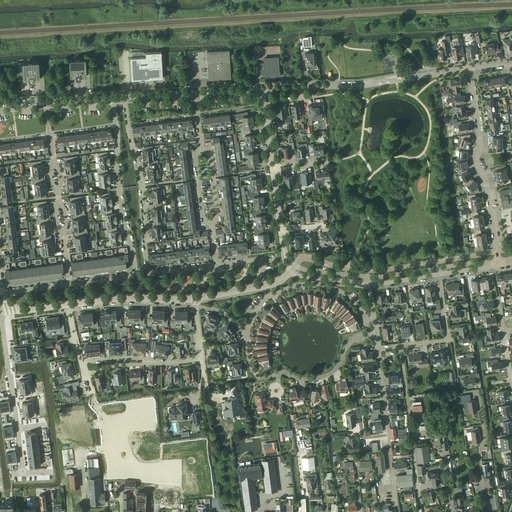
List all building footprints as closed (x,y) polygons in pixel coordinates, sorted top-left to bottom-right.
[(511,36),(510,37),(510,39),(505,40),(505,39),(502,40),(503,43),(503,42),(505,53),(511,52),(511,36)] [(449,54),(447,40),(441,41),(442,47),(443,49),(438,49),(439,59),(446,58),(446,54),(449,54)] [(477,50),(476,42),(471,43),(471,46),(466,47),(467,57),(470,56),(470,57),(475,56),(474,50),(477,50)] [(498,50),(497,42),(487,44),(487,47),(486,48),(487,54),(492,53),(492,51),(498,50)] [(464,55),(462,47),(451,49),(453,60),(461,58),(461,55),(464,55)] [(230,61),(229,50),(207,52),(207,62),(209,80),(231,79),(230,61)] [(143,52),(129,53),(130,58),(129,58),(131,80),(143,79),(148,79),(156,78),(163,78),(162,71),(161,56),(161,52),(143,53),(143,52)] [(314,56),(314,53),(305,54),(305,65),(306,65),(305,63),(307,63),(307,68),(317,68),(316,56),(314,56)] [(279,71),(279,57),(264,58),(264,63),(259,63),(260,75),(263,75),(263,77),(280,76),(280,71),(279,71)] [(76,79),(79,79),(81,79),(81,75),(86,75),(85,60),(70,61),(71,76),(76,76),(76,79)] [(39,78),(38,63),(23,64),(24,79),(29,78),(29,82),(34,82),(34,78),(39,78)] [(500,76),(498,77),(500,85),(503,85),(503,86),(504,86),(508,86),(508,83),(507,77),(504,77),(501,77),(500,76)] [(485,88),(489,87),(487,78),(485,79),(485,80),(482,80),(483,84),(481,85),(480,85),(481,89),(482,90),(485,89),(485,88)] [(461,86),(460,79),(450,80),(451,88),(452,88),(453,92),(460,91),(459,87),(461,86)] [(448,97),(446,99),(446,101),(449,102),(455,101),(455,104),(466,102),(465,95),(459,96),(459,93),(447,95),(448,97)] [(310,113),(306,114),(307,125),(312,125),(311,120),(314,119),(314,118),(317,118),(317,120),(322,119),(322,113),(324,112),(323,104),(320,105),(320,104),(308,106),(309,111),(310,111),(310,113)] [(301,117),(299,105),(295,106),(295,105),(293,105),(292,106),(291,106),(293,118),(294,118),(296,118),(297,117),(301,117)] [(452,112),(455,112),(457,111),(458,118),(468,117),(467,110),(465,110),(464,106),(454,107),(451,108),(452,112)] [(287,116),(286,108),(276,109),(277,114),(278,118),(277,119),(282,122),(283,120),(285,120),(286,123),(291,122),(290,116),(287,116)] [(247,111),(232,115),(232,118),(239,118),(243,120),(243,123),(253,121),(253,120),(253,115),(251,116),(248,117),(247,111)] [(243,125),(240,129),(241,132),(249,131),(249,127),(252,127),(254,127),(254,123),(253,123),(253,122),(253,121),(243,123),(243,125)] [(461,124),(460,121),(453,122),(454,128),(458,127),(459,133),(470,131),(469,123),(461,124)] [(107,130),(105,131),(107,142),(115,141),(115,138),(113,138),(112,132),(111,133),(111,129),(107,129),(107,130)] [(249,131),(241,132),(241,136),(245,139),(245,141),(255,140),(255,139),(255,138),(256,138),(255,134),(253,134),(253,135),(250,135),(249,131)] [(470,134),(460,136),(460,138),(462,138),(460,145),(466,147),(465,147),(466,147),(468,148),(471,141),(470,141),(469,141),(468,140),(469,138),(470,137),(470,134)] [(491,140),(491,143),(502,143),(502,138),(504,138),(504,134),(496,134),(496,137),(492,137),(492,140),(491,140)] [(40,139),(38,140),(39,148),(43,148),(44,150),(48,150),(47,147),(45,147),(45,142),(44,142),(43,138),(40,138),(40,139)] [(178,146),(179,149),(187,148),(191,147),(190,145),(196,144),(195,140),(190,141),(181,142),(181,145),(178,146)] [(246,143),(243,147),(243,151),(252,150),(251,146),(255,145),(255,146),(257,145),(256,141),(255,140),(245,141),(246,143)] [(294,148),(293,142),(289,142),(290,147),(281,148),(282,153),(283,157),(280,157),(280,158),(292,156),(291,149),(294,148)] [(307,149),(307,143),(303,143),(304,147),(297,148),(298,157),(305,156),(304,149),(307,149)] [(502,143),(491,143),(491,146),(492,147),(492,149),(496,149),(496,153),(504,153),(504,149),(502,149),(502,143)] [(313,147),(313,144),(309,144),(310,152),(314,152),(314,155),(318,155),(321,155),(321,154),(325,154),(324,153),(325,153),(326,152),(325,149),(324,149),(324,145),(313,147)] [(460,145),(457,147),(459,150),(458,157),(464,157),(465,157),(467,158),(467,157),(468,151),(467,151),(466,150),(465,150),(465,147),(466,147),(460,145)] [(142,152),(142,156),(153,155),(152,149),(153,149),(153,146),(144,147),(145,151),(142,152)] [(252,150),(243,151),(244,154),(248,157),(248,159),(258,158),(258,157),(258,152),(256,153),(252,154),(252,150)] [(98,162),(110,161),(109,156),(108,156),(107,152),(97,153),(98,162)] [(148,161),(149,165),(155,164),(158,163),(157,160),(154,160),(153,155),(142,156),(143,161),(146,160),(146,162),(148,161)] [(62,164),(63,167),(76,165),(75,160),(77,160),(77,156),(65,158),(66,161),(65,161),(65,164),(62,164)] [(457,172),(461,174),(466,172),(467,171),(466,168),(468,168),(467,161),(465,161),(465,157),(464,157),(458,157),(455,159),(458,162),(459,169),(457,172)] [(245,165),(239,166),(239,170),(255,169),(254,164),(257,164),(257,163),(257,164),(259,164),(259,159),(258,159),(258,158),(248,159),(248,162),(245,165)] [(32,166),(33,171),(45,170),(45,166),(43,167),(42,164),(41,164),(41,161),(29,162),(30,166),(32,166)] [(110,165),(110,161),(98,162),(99,168),(97,169),(97,172),(107,170),(107,167),(109,167),(109,166),(110,165)] [(147,169),(147,174),(158,173),(157,167),(155,167),(155,164),(149,165),(149,169),(147,169)] [(496,177),(506,174),(505,170),(506,168),(505,164),(498,167),(499,170),(495,171),(496,174),(495,174),(496,177)] [(76,165),(63,167),(65,170),(66,170),(66,172),(67,172),(68,176),(79,174),(79,170),(76,171),(76,165)] [(0,177),(9,176),(7,166),(0,167),(0,177)] [(231,169),(231,166),(217,168),(218,174),(227,173),(226,169),(231,169)] [(324,170),(324,169),(320,170),(320,171),(316,171),(317,180),(326,179),(327,179),(329,179),(330,177),(330,175),(329,175),(328,170),(324,170)] [(31,177),(31,180),(43,179),(43,175),(44,175),(43,173),(44,173),(45,173),(45,170),(33,171),(33,176),(31,177)] [(97,172),(99,180),(110,179),(109,174),(108,174),(107,170),(97,172)] [(466,172),(461,174),(463,180),(462,184),(466,185),(471,181),(469,178),(470,177),(471,177),(472,177),(469,171),(469,170),(467,171),(466,172)] [(308,175),(307,172),(300,173),(302,184),(312,183),(311,175),(308,175)] [(158,179),(158,173),(147,174),(148,179),(151,178),(151,183),(157,182),(157,179),(158,179)] [(255,173),(240,177),(240,180),(247,179),(251,182),(251,184),(261,183),(261,182),(262,182),(261,177),(259,178),(256,179),(255,173)] [(80,178),(79,174),(68,176),(68,179),(67,179),(67,182),(66,182),(66,181),(66,185),(78,183),(77,178),(80,178)] [(508,179),(506,174),(496,177),(497,180),(498,180),(499,183),(503,181),(504,184),(511,182),(510,179),(508,179)] [(293,182),(292,176),(285,177),(286,186),(293,185),(293,189),(298,188),(297,182),(293,182)] [(34,184),(35,189),(47,187),(46,184),(45,185),(45,182),(44,182),(43,179),(31,180),(32,184),(34,184)] [(110,179),(99,180),(100,189),(110,188),(109,184),(110,184),(110,179)] [(471,181),(466,185),(470,190),(469,192),(469,194),(479,192),(478,189),(477,189),(475,187),(477,185),(478,185),(473,179),(472,180),(471,181)] [(78,183),(66,185),(65,188),(66,188),(68,188),(68,190),(69,190),(70,194),(82,192),(81,188),(79,189),(78,183)] [(251,187),(249,190),(249,194),(258,193),(257,189),(260,188),(261,189),(262,189),(262,184),(261,184),(261,183),(251,184),(252,187),(251,187)] [(151,192),(151,196),(162,195),(161,189),(159,189),(159,186),(153,187),(154,191),(151,192)] [(49,191),(47,187),(35,189),(36,194),(33,195),(34,198),(45,197),(45,193),(46,193),(46,191),(48,190),(48,191),(49,191)] [(500,192),(499,192),(500,199),(501,198),(502,208),(509,207),(511,206),(511,188),(507,190),(500,191),(500,192)] [(99,194),(101,203),(112,202),(111,197),(110,197),(109,193),(99,194)] [(258,193),(249,194),(250,198),(253,200),(254,203),(264,201),(263,200),(264,200),(263,196),(261,196),(262,197),(261,197),(258,197),(258,193)] [(470,201),(471,204),(481,202),(481,199),(480,199),(480,196),(475,197),(475,194),(467,195),(468,199),(470,201)] [(162,195),(151,196),(152,201),(155,200),(155,205),(161,204),(161,201),(162,201),(162,195)] [(67,204),(69,207),(81,205),(80,200),(83,200),(82,196),(70,198),(71,201),(70,201),(70,204),(68,204),(67,204)] [(37,206),(38,211),(50,210),(51,206),(50,206),(48,207),(47,204),(46,204),(46,201),(34,202),(35,206),(37,206)] [(254,205),(251,209),(252,212),(260,211),(260,207),(263,207),(265,207),(264,203),(264,201),(254,203),(254,205)] [(101,203),(102,212),(112,211),(111,207),(112,206),(112,202),(101,203)] [(324,205),(319,206),(320,212),(320,214),(323,213),(323,218),(328,217),(328,216),(330,216),(329,210),(332,210),(332,204),(328,202),(327,203),(324,203),(324,205)] [(482,205),(481,202),(471,204),(472,210),(470,210),(470,213),(478,212),(477,210),(478,209),(481,208),(481,206),(482,205)] [(163,204),(161,204),(155,205),(156,208),(153,208),(154,210),(151,210),(151,215),(162,213),(165,213),(163,204)] [(310,208),(305,209),(307,220),(314,219),(313,212),(316,212),(315,204),(309,205),(310,208)] [(82,211),(81,205),(69,207),(70,210),(71,210),(71,212),(72,212),(73,216),(85,214),(84,210),(82,211)] [(303,216),(302,207),(296,208),(296,211),(292,212),(293,214),(290,215),(291,222),(295,221),(295,220),(297,220),(297,218),(300,218),(300,216),(303,216)] [(50,213),(50,210),(38,211),(39,216),(36,217),(37,220),(48,219),(48,215),(49,215),(49,213),(50,213)] [(112,214),(112,211),(102,212),(102,215),(104,215),(105,221),(117,219),(116,215),(115,215),(114,213),(112,214)] [(260,211),(252,212),(252,216),(256,219),(256,221),(266,220),(266,219),(266,218),(266,214),(264,214),(264,215),(261,215),(260,211)] [(473,219),(474,222),(484,221),(484,218),(483,217),(482,215),(478,215),(478,212),(470,213),(467,214),(468,216),(471,216),(471,217),(473,219)] [(162,213),(151,215),(152,219),(155,219),(155,223),(161,222),(166,222),(165,213),(162,213)] [(85,218),(85,214),(73,216),(73,219),(72,219),(73,222),(72,222),(72,221),(71,221),(71,225),(83,223),(83,218),(85,218)] [(49,222),(48,219),(37,220),(37,224),(40,224),(40,229),(53,227),(51,224),(50,225),(50,222),(49,222)] [(105,221),(106,230),(116,228),(116,224),(117,224),(117,219),(105,221)] [(254,226),(253,227),(254,231),(263,230),(262,226),(265,225),(265,226),(267,226),(267,221),(266,221),(266,220),(256,221),(256,223),(254,226)] [(473,228),(473,232),(481,230),(480,229),(481,227),(484,227),(484,224),(484,223),(484,221),(474,222),(475,228),(473,228)] [(162,226),(161,222),(155,223),(156,226),(153,227),(154,228),(151,228),(151,233),(162,232),(161,226),(162,226)] [(75,230),(75,233),(87,232),(87,228),(84,229),(83,223),(71,225),(71,228),(73,228),(74,230),(75,230)] [(234,227),(234,224),(225,225),(225,226),(222,226),(222,229),(217,230),(217,233),(231,231),(231,228),(234,227)] [(38,235),(39,238),(51,237),(50,233),(51,233),(51,231),(54,230),(54,231),(53,227),(40,229),(41,234),(38,235)] [(109,232),(110,238),(121,237),(121,232),(119,232),(119,231),(117,231),(116,228),(106,230),(107,232),(109,232)] [(263,230),(254,231),(254,235),(258,237),(258,240),(268,238),(268,237),(269,237),(268,233),(266,233),(263,234),(263,230)] [(476,235),(476,241),(487,239),(486,236),(485,233),(481,234),(481,230),(473,232),(474,235),(476,235)] [(165,231),(162,232),(151,233),(152,238),(155,237),(155,242),(166,240),(165,231)] [(242,231),(240,231),(240,235),(241,239),(242,251),(243,251),(247,250),(248,250),(247,242),(243,242),(243,239),(243,237),(242,237),(243,237),(242,231)] [(330,233),(327,234),(320,235),(322,246),(327,245),(327,243),(332,243),(332,245),(334,244),(334,245),(339,244),(338,241),(336,231),(329,232),(330,233)] [(72,240),(73,243),(86,241),(85,236),(87,236),(87,232),(75,233),(76,237),(75,237),(75,239),(73,240),(72,239),(72,240)] [(310,236),(310,235),(308,235),(308,236),(302,237),(302,236),(295,236),(296,245),(295,245),(296,248),(298,247),(303,246),(303,244),(303,243),(303,242),(304,240),(307,240),(309,241),(309,242),(310,249),(316,248),(314,235),(310,236)] [(42,242),(43,247),(55,245),(55,242),(53,242),(52,240),(51,240),(51,237),(39,238),(39,242),(42,242)] [(122,241),(121,237),(110,238),(111,247),(121,246),(121,242),(122,241)] [(256,246),(249,247),(250,250),(265,249),(264,244),(268,244),(270,244),(269,240),(269,239),(268,238),(258,240),(259,242),(256,246)] [(476,241),(477,246),(475,247),(474,249),(474,251),(484,249),(483,247),(484,246),(487,245),(487,243),(487,242),(487,239),(476,241)] [(86,246),(86,241),(73,243),(75,246),(76,246),(76,248),(77,248),(78,251),(89,250),(89,246),(86,246)] [(55,245),(43,247),(43,252),(41,252),(41,256),(53,255),(53,251),(54,251),(53,249),(54,248),(54,249),(55,249),(55,245)] [(19,255),(18,249),(10,250),(10,254),(5,255),(5,261),(15,260),(14,256),(19,255)] [(125,256),(117,257),(119,268),(123,268),(123,269),(126,269),(126,268),(126,267),(126,264),(129,264),(128,257),(128,254),(127,254),(124,254),(125,256)] [(111,269),(119,268),(117,257),(110,258),(111,269)] [(110,258),(102,259),(104,270),(111,269),(110,258)] [(102,259),(95,260),(96,271),(104,270),(102,259)] [(95,260),(87,261),(89,272),(96,271),(95,260)] [(87,261),(80,262),(82,273),(89,272),(87,261)] [(71,262),(72,268),(73,268),(74,274),(82,273),(80,262),(73,263),(73,262),(71,262)] [(61,265),(54,265),(55,277),(63,276),(62,269),(63,269),(63,270),(62,263),(61,263),(61,265)] [(54,265),(46,266),(48,278),(55,277),(54,265)] [(46,266),(39,267),(40,279),(48,278),(46,266)] [(39,267),(32,268),(33,280),(40,279),(39,267)] [(32,268),(24,269),(26,281),(33,280),(32,268)] [(9,269),(5,270),(7,280),(10,279),(10,283),(11,283),(11,284),(13,283),(13,282),(18,282),(17,270),(9,271),(9,269)] [(24,269),(17,270),(18,282),(26,281),(24,269)] [(492,277),(482,279),(483,288),(487,287),(487,288),(494,287),(493,282),(492,282),(492,277)] [(480,288),(483,288),(482,279),(472,280),(472,285),(472,290),(480,289),(480,288)] [(459,283),(446,284),(448,293),(460,291),(460,295),(464,295),(463,289),(462,285),(459,285),(459,283)] [(436,300),(434,286),(425,288),(427,301),(436,300)] [(317,303),(320,304),(323,289),(321,289),(321,291),(319,290),(319,289),(313,289),(313,293),(314,293),(313,303),(313,306),(316,306),(317,303)] [(324,289),(323,289),(320,304),(323,304),(323,308),(326,308),(326,309),(330,296),(326,295),(326,293),(324,292),(324,289)] [(419,294),(418,289),(409,290),(410,299),(411,299),(412,303),(422,301),(421,294),(419,294)] [(402,295),(402,291),(395,292),(396,295),(393,296),(395,305),(396,305),(398,303),(398,301),(406,300),(405,294),(402,295)] [(303,294),(299,294),(301,304),(307,303),(306,293),(303,294)] [(296,295),(292,296),(295,306),(301,304),(299,294),(296,295)] [(382,294),(381,294),(379,294),(378,295),(377,295),(378,305),(385,304),(385,303),(391,302),(390,296),(384,297),(384,294),(382,294)] [(288,298),(285,299),(290,308),(295,306),(292,296),(289,298),(288,298)] [(282,301),(279,303),(285,311),(288,309),(290,308),(285,299),(282,301)] [(336,299),(331,308),(336,311),(343,303),(340,301),(336,299)] [(486,302),(485,299),(478,300),(479,304),(482,303),(483,310),(494,309),(493,301),(486,302)] [(343,303),(336,311),(341,315),(348,308),(345,306),(343,303)] [(459,310),(458,304),(452,305),(453,311),(450,311),(451,319),(461,318),(461,315),(466,314),(465,309),(459,310)] [(264,307),(263,308),(275,317),(277,315),(280,316),(281,314),(282,315),(282,314),(273,305),(269,308),(267,308),(266,309),(264,307)] [(259,317),(262,319),(271,323),(271,324),(274,325),(275,322),(273,320),(275,317),(263,308),(262,310),(263,311),(262,313),(261,312),(259,317)] [(348,308),(341,315),(344,320),(353,314),(350,311),(348,308)] [(128,309),(128,316),(128,318),(124,318),(124,325),(129,325),(129,321),(134,321),(134,309),(130,309),(128,309)] [(140,318),(140,316),(140,309),(138,309),(134,309),(134,321),(140,321),(140,325),(144,325),(144,318),(140,318)] [(148,318),(147,325),(152,325),(152,321),(157,321),(158,310),(155,309),(154,310),(152,310),(152,316),(152,318),(148,318)] [(105,316),(100,316),(101,327),(106,327),(111,326),(111,322),(110,310),(106,310),(106,311),(104,311),(105,316)] [(114,310),(110,310),(111,322),(117,321),(117,326),(121,325),(121,318),(117,318),(116,316),(116,310),(114,310)] [(158,310),(157,321),(163,322),(163,326),(167,327),(168,320),(164,319),(164,317),(164,311),(162,311),(162,310),(158,310)] [(175,320),(171,320),(171,327),(176,327),(176,322),(181,322),(181,310),(177,311),(175,311),(175,318),(175,320)] [(185,310),(181,310),(181,322),(187,322),(187,327),(192,327),(191,319),(187,319),(187,317),(187,311),(185,311),(185,310)] [(98,327),(97,321),(93,321),(93,319),(92,313),(90,313),(90,312),(86,313),(88,325),(93,324),(94,328),(98,327)] [(81,323),(77,323),(78,330),(83,330),(82,325),(88,325),(86,313),(82,313),(82,314),(80,314),(81,321),(81,323)] [(490,313),(475,316),(475,320),(483,318),(484,322),(484,325),(485,326),(486,326),(487,326),(497,324),(495,316),(490,317),(490,313)] [(218,318),(208,314),(204,326),(209,328),(210,326),(215,328),(218,318)] [(353,314),(344,320),(348,325),(356,320),(355,317),(353,314)] [(438,317),(438,315),(432,316),(433,321),(430,321),(431,330),(440,328),(438,317)] [(46,332),(60,330),(60,334),(65,334),(64,325),(59,325),(58,317),(46,318),(47,319),(44,320),(46,332)] [(261,322),(259,325),(269,329),(271,324),(271,323),(262,319),(261,322)] [(360,327),(356,320),(348,325),(350,331),(352,330),(353,332),(361,330),(360,327)] [(21,325),(20,325),(21,329),(22,329),(22,331),(32,330),(33,336),(36,335),(41,335),(40,334),(39,326),(34,327),(33,327),(33,322),(21,323),(21,325)] [(395,328),(394,322),(387,323),(388,327),(382,328),(382,332),(383,331),(384,335),(383,336),(384,337),(384,338),(384,339),(393,337),(391,328),(395,328)] [(428,332),(426,322),(415,324),(417,336),(422,336),(423,337),(424,337),(425,336),(424,333),(428,332)] [(234,332),(227,324),(217,332),(221,336),(222,335),(225,339),(234,332)] [(412,334),(410,324),(400,326),(402,336),(403,337),(404,337),(405,338),(406,338),(408,338),(407,336),(409,336),(408,334),(412,334)] [(258,329),(257,332),(267,335),(269,329),(259,325),(258,329)] [(467,333),(465,326),(459,327),(460,334),(458,335),(459,342),(469,341),(468,333),(467,333)] [(494,334),(493,329),(487,330),(488,335),(486,335),(487,343),(499,341),(498,333),(494,334)] [(257,336),(256,340),(266,340),(267,335),(257,332),(257,336)] [(121,342),(115,343),(116,353),(122,352),(122,348),(126,348),(125,337),(121,338),(121,342)] [(134,343),(135,339),(129,339),(128,345),(132,345),(131,350),(131,353),(133,353),(134,353),(135,354),(136,354),(137,353),(138,353),(139,343),(134,343)] [(139,343),(138,353),(140,353),(141,354),(142,354),(143,354),(143,353),(145,353),(145,346),(148,346),(149,340),(146,340),(145,343),(139,343)] [(102,341),(96,342),(96,344),(92,345),(93,355),(100,354),(100,350),(99,348),(102,347),(103,347),(102,341)] [(109,353),(116,353),(115,343),(109,343),(109,341),(105,341),(105,349),(109,349),(109,353)] [(152,341),(151,347),(154,347),(154,350),(154,354),(155,354),(156,355),(157,356),(158,356),(159,355),(161,355),(162,345),(155,344),(155,341),(152,341)] [(64,345),(63,342),(57,344),(58,348),(56,349),(58,356),(69,354),(67,346),(63,347),(63,345),(64,345)] [(82,350),(83,350),(86,349),(86,351),(86,355),(93,355),(92,345),(88,345),(87,342),(81,343),(82,350)] [(187,349),(186,342),(180,343),(180,345),(175,346),(176,356),(184,356),(184,349),(187,349)] [(239,353),(238,342),(226,344),(226,350),(228,349),(229,354),(239,353)] [(162,345),(161,355),(162,355),(163,356),(164,357),(165,357),(166,356),(167,356),(168,352),(168,349),(171,349),(172,343),(169,343),(168,346),(162,345)] [(14,348),(15,354),(26,353),(25,349),(28,348),(28,344),(18,346),(18,347),(14,348)] [(495,348),(494,345),(488,346),(489,349),(491,349),(492,356),(502,354),(500,347),(495,348)] [(369,352),(368,348),(362,349),(362,353),(360,353),(361,362),(373,360),(372,352),(369,352)] [(445,350),(444,350),(441,350),(441,351),(438,351),(438,352),(430,353),(431,363),(436,363),(436,362),(441,361),(442,363),(444,364),(446,363),(447,362),(449,362),(448,350),(445,350)] [(267,352),(257,354),(258,358),(259,361),(268,358),(267,352)] [(26,353),(15,354),(15,360),(20,360),(20,361),(20,362),(30,360),(29,356),(26,357),(26,353)] [(473,357),(472,353),(465,354),(466,358),(459,359),(461,367),(472,365),(470,357),(473,357)] [(421,360),(420,354),(408,355),(409,364),(419,363),(419,365),(428,364),(427,359),(421,360)] [(219,367),(218,356),(207,357),(209,369),(215,369),(214,367),(219,367)] [(268,358),(259,361),(261,368),(263,371),(270,367),(269,365),(270,364),(268,358)] [(498,362),(498,359),(487,360),(488,367),(492,367),(492,370),(503,369),(502,362),(498,362)] [(64,361),(58,362),(59,365),(61,365),(62,371),(72,369),(72,368),(72,367),(73,366),(73,365),(72,364),(71,364),(71,362),(67,363),(65,363),(64,361)] [(241,363),(229,365),(229,370),(231,370),(232,375),(234,375),(235,378),(241,377),(241,374),(242,374),(241,363)] [(374,372),(373,365),(362,367),(363,368),(362,368),(361,369),(362,371),(362,372),(363,372),(363,373),(365,373),(366,378),(372,377),(372,372),(374,372)] [(186,374),(184,374),(184,379),(186,378),(186,379),(192,378),(193,381),(197,380),(196,373),(192,374),(191,368),(185,369),(186,374)] [(72,370),(72,369),(62,371),(63,376),(58,377),(59,383),(65,382),(64,378),(74,376),(73,374),(74,374),(74,373),(74,372),(74,371),(73,371),(72,370)] [(140,373),(140,370),(136,370),(136,371),(129,371),(130,380),(133,380),(139,380),(139,383),(144,383),(143,373),(140,373)] [(149,370),(148,382),(156,382),(156,384),(160,384),(160,376),(157,376),(157,374),(157,370),(149,370)] [(175,370),(167,370),(167,380),(171,380),(171,382),(175,382),(175,381),(179,381),(178,374),(175,374),(175,370)] [(121,375),(121,372),(114,373),(115,377),(111,378),(112,383),(119,382),(119,384),(126,383),(125,374),(121,375)] [(464,378),(464,379),(465,386),(476,384),(475,380),(479,380),(478,373),(476,373),(473,373),(469,374),(470,374),(470,378),(467,378),(464,379),(464,378)] [(391,374),(385,375),(385,382),(390,382),(391,384),(397,383),(396,381),(398,381),(398,380),(397,376),(397,374),(391,374)] [(103,375),(95,378),(98,389),(106,387),(107,391),(111,390),(108,382),(105,383),(103,375)] [(26,380),(20,381),(21,387),(31,386),(30,380),(30,376),(26,377),(26,380)] [(348,388),(345,377),(340,378),(339,383),(336,383),(336,388),(337,392),(346,392),(346,389),(348,388)] [(372,388),(371,383),(365,384),(366,389),(364,389),(365,396),(377,394),(376,387),(372,388)] [(327,390),(327,384),(322,385),(322,388),(312,390),(311,398),(314,401),(317,400),(318,400),(318,399),(317,399),(318,395),(323,394),(324,398),(326,399),(329,397),(327,390)] [(31,386),(21,387),(22,393),(28,392),(29,396),(32,395),(32,392),(31,386)] [(73,391),(72,386),(66,387),(67,392),(65,393),(67,399),(74,398),(75,400),(78,399),(78,397),(77,390),(73,391)] [(290,388),(289,399),(291,399),(292,403),(304,400),(304,396),(303,391),(297,392),(294,387),(290,388)] [(508,398),(507,390),(498,391),(500,399),(497,399),(497,402),(504,401),(504,398),(508,398)] [(264,393),(255,395),(256,395),(257,400),(256,400),(257,404),(258,404),(258,410),(267,409),(267,407),(274,406),(273,400),(265,401),(264,393)] [(463,399),(461,399),(461,402),(463,402),(464,409),(468,408),(469,412),(477,411),(475,400),(470,401),(470,398),(469,394),(463,395),(463,399)] [(1,396),(0,397),(1,405),(11,404),(10,395),(3,396),(1,396)] [(238,397),(228,398),(229,400),(224,401),(226,410),(223,410),(224,413),(224,415),(224,418),(230,417),(230,415),(237,414),(237,416),(240,416),(243,416),(241,404),(237,404),(236,398),(238,397)] [(29,403),(23,403),(24,410),(34,408),(33,402),(33,399),(29,400),(29,403)] [(400,403),(400,400),(392,400),(393,403),(388,404),(389,410),(392,410),(393,413),(397,413),(397,409),(397,408),(397,406),(396,407),(396,403),(400,403)] [(412,404),(412,413),(421,412),(421,403),(421,400),(412,400),(412,404)] [(370,413),(371,416),(378,416),(377,412),(380,412),(379,407),(380,407),(379,402),(372,403),(373,409),(372,410),(372,412),(370,413)] [(11,404),(1,405),(3,414),(12,413),(11,404)] [(187,417),(186,404),(177,406),(177,407),(169,408),(170,416),(178,415),(178,419),(187,417)] [(499,416),(499,419),(508,418),(508,415),(510,414),(509,405),(501,406),(502,416),(499,416)] [(34,408),(24,410),(25,416),(31,415),(31,418),(35,418),(35,415),(34,408)] [(200,422),(199,412),(192,413),(193,423),(200,422)] [(356,425),(354,413),(345,414),(347,426),(356,425)] [(378,419),(378,416),(371,416),(371,420),(373,420),(373,423),(374,423),(375,429),(377,429),(379,430),(381,428),(382,428),(382,424),(381,424),(381,419),(378,419)] [(390,433),(406,431),(405,428),(398,429),(397,426),(398,426),(397,417),(391,418),(392,427),(390,427),(390,433)] [(310,426),(309,418),(297,420),(298,428),(310,426)] [(509,421),(508,418),(499,419),(500,422),(503,422),(504,431),(511,430),(511,425),(511,420),(509,421)] [(5,422),(4,422),(5,431),(15,429),(13,421),(7,422),(5,422)] [(473,431),(473,428),(466,429),(466,432),(471,431),(472,442),(480,441),(479,430),(473,431)] [(15,429),(5,431),(6,439),(16,438),(15,429)] [(444,440),(442,430),(434,431),(436,443),(441,442),(442,449),(448,449),(447,440),(444,440)] [(356,442),(355,437),(349,438),(349,443),(346,443),(347,450),(361,449),(360,441),(356,442)] [(503,438),(499,438),(501,448),(501,451),(503,451),(511,450),(510,447),(511,446),(511,442),(511,437),(503,438)] [(276,442),(264,443),(265,454),(277,453),(276,442)] [(430,460),(427,444),(415,446),(417,462),(430,460)] [(17,446),(7,447),(8,456),(18,455),(17,446)] [(511,450),(503,451),(503,454),(505,454),(506,464),(511,462),(511,452),(511,453),(511,450)] [(377,455),(376,453),(373,454),(373,457),(377,456),(379,471),(386,470),(384,454),(377,455)] [(18,455),(8,456),(9,465),(10,465),(12,464),(19,464),(18,455)] [(313,456),(301,457),(302,469),(315,468),(314,456),(313,456)] [(260,463),(239,466),(241,480),(242,480),(246,511),(257,509),(253,478),(257,478),(258,480),(261,480),(261,477),(262,477),(264,476),(266,492),(277,491),(273,459),(262,461),(262,464),(260,464),(260,463)] [(372,470),(371,460),(359,462),(359,465),(360,471),(372,470)] [(490,474),(488,463),(481,464),(483,475),(490,474)] [(417,466),(418,474),(419,474),(423,473),(425,473),(427,473),(425,465),(424,465),(417,466)] [(98,466),(87,467),(88,476),(88,478),(90,504),(96,504),(101,503),(105,503),(105,493),(100,493),(99,477),(100,477),(100,476),(99,466),(98,466)] [(344,466),(345,470),(346,470),(349,470),(349,476),(350,482),(355,481),(354,478),(356,478),(355,476),(354,476),(353,466),(344,466)] [(511,468),(511,469),(511,466),(503,467),(504,470),(505,470),(507,480),(511,478),(511,468)] [(440,484),(438,470),(427,472),(428,480),(431,480),(432,485),(440,484)] [(331,472),(322,474),(323,480),(324,480),(325,481),(325,484),(326,489),(331,488),(331,486),(333,486),(332,483),(331,483),(330,479),(333,478),(331,472)] [(70,474),(69,474),(70,488),(80,487),(79,473),(70,474)] [(310,477),(307,477),(308,488),(308,489),(314,488),(314,493),(310,493),(311,497),(319,497),(319,493),(318,487),(316,473),(310,474),(310,477)] [(412,474),(396,475),(397,487),(413,485),(412,474)] [(496,484),(494,475),(483,476),(484,486),(496,484)] [(125,480),(125,488),(135,489),(135,486),(135,482),(135,481),(134,481),(125,480)] [(505,487),(504,483),(497,485),(497,488),(500,488),(501,495),(509,494),(508,486),(505,487)] [(464,503),(462,486),(454,487),(457,506),(461,506),(460,503),(464,503)] [(415,501),(414,491),(412,492),(412,491),(404,492),(404,498),(410,498),(410,501),(415,501)] [(435,500),(434,491),(422,493),(423,498),(429,497),(430,501),(435,500)] [(124,509),(133,508),(133,499),(129,499),(129,492),(124,492),(124,509)] [(145,511),(146,492),(136,492),(135,511),(145,511)] [(355,505),(355,501),(348,502),(348,511),(352,511),(357,511),(356,505),(355,505)] [(62,503),(62,502),(53,502),(53,511),(54,511),(62,511),(62,506),(62,503)]
